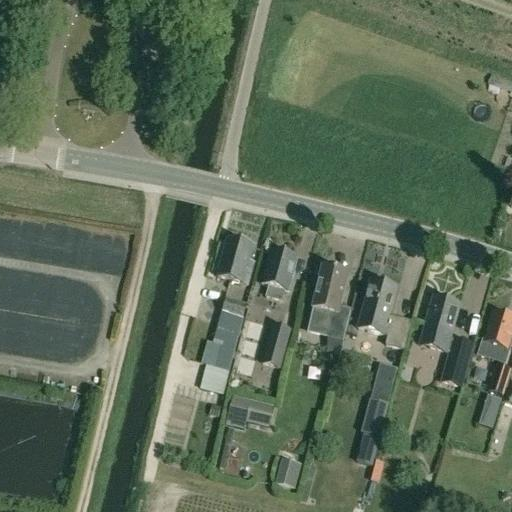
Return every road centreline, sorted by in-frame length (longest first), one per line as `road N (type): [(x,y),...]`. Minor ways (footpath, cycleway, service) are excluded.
road 1 (tertiary): [(511,264),(225,191)]
road 2 (tertiary): [(225,191),(0,149)]
road 3 (unclassified): [(264,0),(225,191)]
